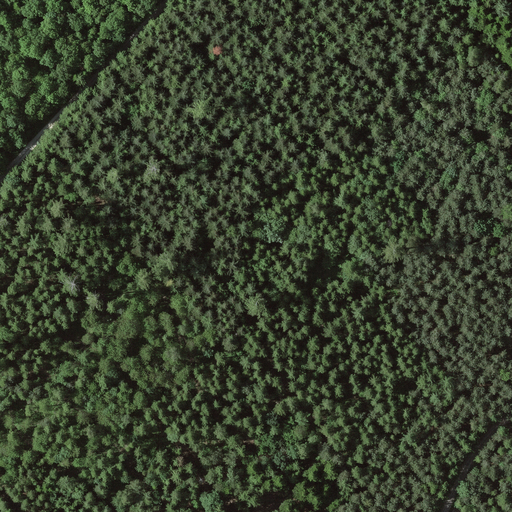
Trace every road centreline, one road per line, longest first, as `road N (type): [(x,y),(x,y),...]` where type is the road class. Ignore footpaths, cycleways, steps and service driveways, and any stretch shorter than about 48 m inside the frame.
road 1 (track): [(0,177),(165,0)]
road 2 (track): [(447,511),(487,433),(511,412)]
